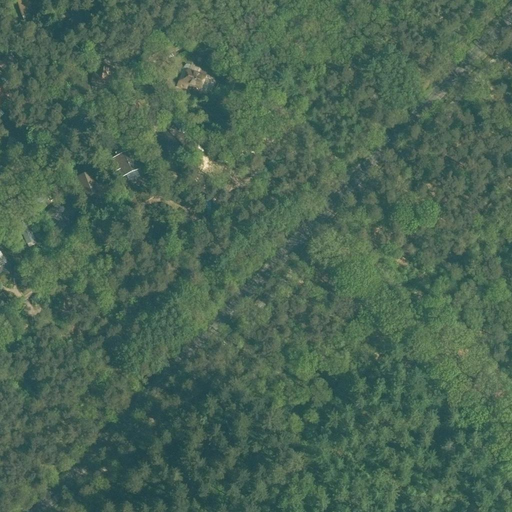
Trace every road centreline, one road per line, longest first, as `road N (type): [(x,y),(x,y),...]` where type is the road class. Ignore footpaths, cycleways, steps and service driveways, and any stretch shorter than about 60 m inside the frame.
road 1 (secondary): [(39,511),(511,16)]
road 2 (track): [(315,221),(511,430)]
road 3 (track): [(0,325),(80,266),(154,249),(200,227),(210,217),(209,197)]
road 4 (track): [(352,183),(188,0)]
road 5 (track): [(330,157),(294,188),(263,190),(213,177),(196,161)]
